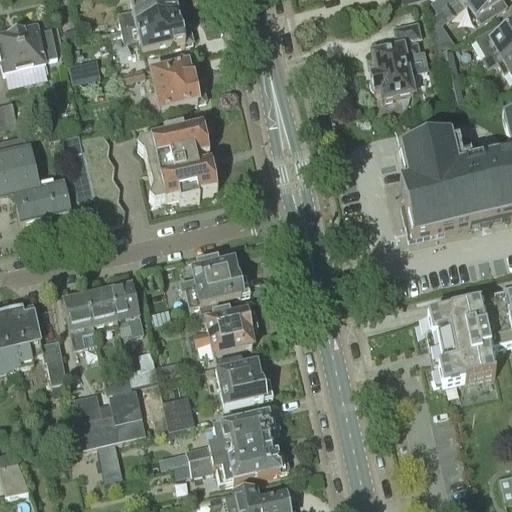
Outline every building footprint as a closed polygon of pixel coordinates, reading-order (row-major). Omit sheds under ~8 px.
[(119,36),(177,22),(175,12),(183,10),(181,0),(139,0),(127,3),(131,17),(115,20),(119,36)] [(424,0),(398,0),(401,12),(426,6),(424,0)] [(463,0),(457,5),(450,9),(441,15),(431,21),(434,34),(468,12),(480,29),(495,19),(496,19),(506,13),(501,5),(504,3),(502,0),(463,0)] [(443,0),(450,9),(457,5),(453,0),(443,0)] [(393,23),(395,34),(392,35),(395,50),(399,49),(400,53),(370,59),(375,80),(369,81),(373,99),(379,98),(381,107),(412,101),(404,66),(418,63),(415,49),(411,50),(410,47),(419,45),(414,19),(393,23)] [(177,22),(119,36),(122,50),(137,47),(141,62),(184,52),(183,50),(192,48),(188,30),(180,32),(177,22)] [(476,45),(485,62),(481,65),(487,76),(497,70),(511,61),(511,32),(504,37),(501,30),(476,45)] [(0,71),(2,80),(44,71),(36,32),(0,40),(0,71)] [(445,86),(458,84),(452,57),(439,60),(445,86)] [(511,84),(511,61),(497,70),(503,80),(508,78),(511,84)] [(190,85),(187,71),(149,79),(154,101),(145,103),(149,119),(157,117),(158,119),(197,110),(196,109),(205,107),(201,89),(192,91),(191,85),(190,85)] [(70,75),(74,89),(85,87),(82,72),(70,75)] [(144,84),(143,77),(122,81),(123,88),(144,84)] [(458,84),(445,86),(450,113),(463,110),(458,84)] [(0,137),(16,134),(11,110),(0,112),(0,137)] [(511,116),(501,119),(510,161),(481,168),(478,155),(454,161),(449,141),(398,153),(405,185),(398,187),(404,211),(399,212),(407,246),(479,230),(479,232),(489,230),(488,228),(511,222),(511,116)] [(59,130),(58,130),(44,133),(48,149),(62,146),(59,130)] [(201,132),(198,133),(182,136),(182,132),(162,137),(162,141),(149,144),(149,145),(139,147),(136,154),(141,160),(143,159),(147,178),(205,166),(204,162),(206,155),(201,132)] [(99,235),(122,230),(101,140),(78,145),(99,235)] [(77,209),(92,206),(78,145),(78,143),(63,147),(77,209)] [(4,148),(0,148),(0,206),(13,203),(37,198),(37,197),(28,156),(7,161),(4,148)] [(205,166),(147,178),(151,197),(150,198),(147,205),(153,210),(163,208),(163,210),(178,207),(179,211),(198,206),(197,202),(213,199),(212,198),(214,191),(211,175),(210,176),(206,170),(205,166)] [(37,198),(13,203),(19,231),(68,220),(61,191),(37,197),(37,198)] [(235,285),(232,269),(218,272),(216,264),(194,270),(196,277),(190,278),(192,287),(178,290),(180,299),(184,298),(188,315),(240,303),(240,302),(249,300),(245,284),(236,286),(236,285),(235,285)] [(130,291),(107,296),(115,330),(127,327),(131,343),(142,341),(130,291)] [(115,330),(107,296),(84,301),(92,335),(115,330)] [(92,335),(84,301),(61,307),(73,357),(83,354),(79,338),(92,335)] [(488,359),(511,354),(511,304),(477,312),(477,314),(425,326),(430,346),(434,345),(441,374),(436,375),(441,395),(494,383),(488,359)] [(199,321),(213,318),(211,310),(197,313),(199,321)] [(31,314),(7,319),(19,375),(32,372),(30,364),(41,361),(43,370),(45,370),(50,393),(66,390),(57,348),(39,351),(31,314)] [(209,351),(212,364),(251,355),(248,338),(257,336),(253,319),(244,321),(244,320),(230,324),(228,316),(210,320),(211,328),(204,329),(206,338),(193,341),(195,354),(209,351)] [(0,379),(19,375),(7,319),(0,320),(0,379)] [(214,373),(214,374),(215,381),(213,381),(221,416),(262,407),(255,372),(241,375),(240,367),(214,373)] [(156,386),(180,381),(177,368),(154,373),(154,374),(156,386)] [(156,386),(154,374),(128,379),(131,394),(157,389),(156,386)] [(128,387),(126,378),(118,380),(120,388),(128,387)] [(96,401),(68,406),(79,457),(115,449),(115,450),(145,444),(135,397),(105,404),(107,411),(99,413),(96,401)] [(194,432),(192,423),(187,402),(161,408),(168,438),(194,432)] [(184,458),(184,460),(187,470),(268,452),(266,442),(270,442),(270,440),(277,439),(278,436),(276,424),(273,422),(266,423),(211,435),(214,451),(184,458)] [(42,436),(40,437),(38,438),(37,440),(36,442),(36,444),(37,445),(38,448),(40,449),(41,449),(43,450),(44,449),(46,449),(48,448),(49,446),(49,445),(49,442),(49,440),(48,438),(47,437),(44,436),(42,436)] [(268,452),(187,470),(189,482),(189,483),(221,476),(224,491),(232,490),(232,491),(279,480),(278,479),(285,478),(287,475),(284,463),(281,461),(275,462),(275,461),(271,462),(268,452)] [(187,470),(184,460),(159,465),(161,476),(171,473),(187,470)] [(11,461),(0,463),(0,472),(12,470),(11,461)] [(0,491),(4,504),(28,500),(16,471),(0,474),(0,491)] [(119,485),(118,479),(103,483),(104,488),(119,485)] [(283,506),(283,504),(277,505),(276,499),(257,503),(256,498),(224,504),(225,511),(292,511),(291,504),(283,506)]
